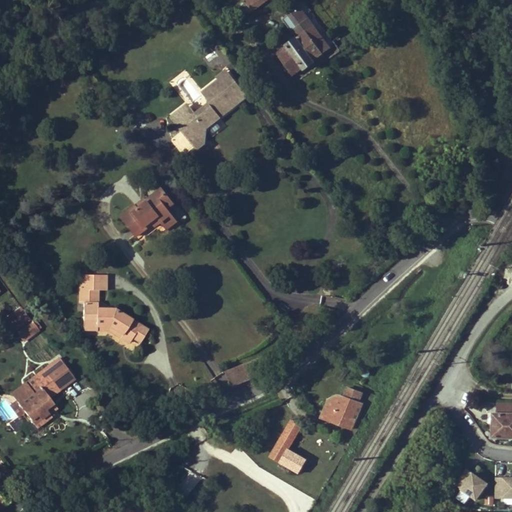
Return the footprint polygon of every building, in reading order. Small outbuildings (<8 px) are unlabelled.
[(244,0),(237,6),(245,17),(252,11),(244,0)] [(244,0),(252,11),(266,0),(244,0)] [(298,7),(291,12),(294,17),(292,18),(298,27),(294,31),(298,37),(276,54),(293,76),(323,54),(322,53),(329,48),(298,7)] [(241,88),(233,76),(219,87),(222,92),(206,104),(212,113),(210,114),(212,117),(200,126),(197,122),(189,129),(191,133),(184,139),(191,148),(195,145),(199,149),(195,152),(201,161),(209,155),(202,146),(250,110),(238,94),(236,92),(241,88)] [(197,122),(193,115),(175,129),(182,140),(184,139),(191,133),(189,129),(197,122)] [(121,217),(137,237),(153,224),(152,222),(158,217),(162,222),(167,229),(177,221),(167,209),(165,207),(172,202),(162,189),(146,201),(145,202),(147,203),(138,210),(135,206),(121,217)] [(144,199),(135,206),(138,210),(147,203),(145,202),(146,201),(144,199)] [(152,222),(153,224),(155,227),(162,222),(158,217),(152,222)] [(79,274),(79,303),(84,304),(83,329),(97,329),(97,325),(110,325),(122,333),(120,336),(129,342),(133,337),(140,341),(148,329),(115,309),(97,309),(97,303),(98,303),(98,290),(98,274),(79,274)] [(106,274),(98,274),(98,290),(106,290),(106,274)] [(69,334),(72,332),(64,322),(62,324),(69,334)] [(22,323),(14,333),(26,341),(33,331),(22,323)] [(110,325),(97,325),(97,329),(109,329),(120,336),(122,333),(110,325)] [(267,355),(225,371),(231,386),(262,374),(261,371),(271,367),(267,355)] [(38,383),(37,382),(29,388),(32,391),(17,401),(25,412),(37,428),(52,417),(50,414),(46,409),(54,404),(49,398),(46,394),(49,392),(52,396),(60,390),(44,368),(38,373),(42,379),(38,383)] [(25,382),(29,388),(37,382),(38,383),(42,379),(38,373),(25,382)] [(32,391),(29,388),(25,382),(11,393),(12,395),(17,401),(32,391)] [(336,394),(330,395),(328,400),(339,404),(343,396),(338,394),(336,394)] [(321,417),(349,428),(360,403),(343,396),(339,404),(328,400),(321,417)] [(17,401),(2,413),(12,426),(20,420),(18,417),(25,412),(17,401)] [(363,404),(360,403),(349,428),(352,429),(363,404)] [(54,404),(46,409),(50,414),(57,408),(54,404)] [(493,413),(493,424),(496,424),(496,437),(511,436),(511,413),(508,414),(500,413),(493,413)] [(294,439),(302,426),(292,420),(284,433),(294,439)] [(299,473),(306,460),(287,449),(280,462),(299,473)] [(485,486),(464,472),(454,487),(474,502),(485,486)] [(511,478),(496,478),(496,500),(511,500),(511,478)] [(0,497),(5,505),(10,502),(4,492),(0,494),(0,497)]
